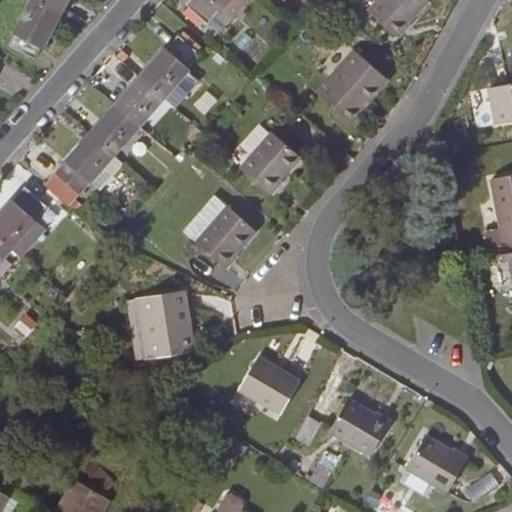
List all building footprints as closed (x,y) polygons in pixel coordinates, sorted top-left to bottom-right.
[(60,11),(38,0),(32,0),(9,45),(35,59),(60,11)] [(38,0),(60,11),(66,0),(38,0)] [(246,0),(188,0),(185,4),(218,33),(246,0)] [(427,0),(377,0),(368,11),(397,35),(427,0)] [(172,104),(196,76),(188,69),(201,54),(178,34),(165,50),(165,49),(140,77),(163,97),(172,104)] [(389,79),(354,50),(317,93),(351,123),(389,79)] [(139,125),(163,97),(140,77),(116,105),(139,125)] [(511,82),(489,87),(496,124),(511,120),(511,82)] [(147,133),(172,104),(163,97),(139,125),(147,133)] [(92,133),(114,153),(139,125),(116,105),(92,133)] [(300,156),(272,131),(241,168),(269,192),(300,156)] [(91,180),(114,153),(92,133),(46,186),(68,205),(91,180)] [(100,188),(124,161),(114,153),(91,180),(100,188)] [(511,174),(491,179),(502,228),(505,245),(511,243),(511,174)] [(14,200),(13,199),(0,214),(0,238),(11,248),(21,257),(46,228),(36,220),(48,206),(26,186),(14,200)] [(256,230),(217,197),(197,218),(209,228),(196,241),(225,266),(256,230)] [(185,232),(196,241),(209,228),(197,218),(185,232)] [(505,245),(502,228),(485,232),(489,248),(500,246),(505,245)] [(0,260),(11,248),(0,238),(0,260)] [(511,243),(505,245),(500,246),(503,262),(510,260),(511,269),(511,243)] [(194,350),(185,290),(143,297),(153,357),(194,350)] [(153,357),(143,297),(128,299),(137,359),(153,357)] [(22,336),(36,323),(25,311),(11,324),(22,336)] [(259,356),(239,389),(280,413),(300,380),(259,356)] [(390,422),(349,398),(329,431),(371,455),(390,422)] [(466,458),(426,434),(407,468),(447,491),(466,458)] [(319,458),(315,477),(328,480),(332,460),(319,458)] [(106,496),(114,483),(87,467),(80,482),(106,496)] [(57,511),(100,511),(109,498),(106,496),(80,482),(76,479),(56,511),(57,511)] [(0,511),(11,511),(19,501),(0,490),(0,511)] [(226,494),(215,511),(246,511),(241,509),(243,504),(242,499),(232,493),(226,494)]
